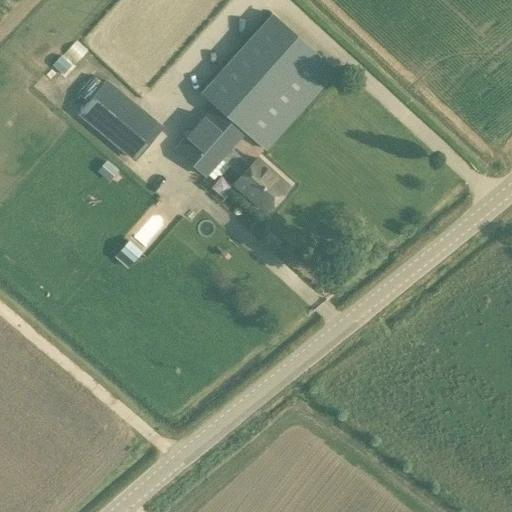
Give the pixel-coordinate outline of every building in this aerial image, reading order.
[(222,160),(241,176),(233,185),(264,212),(287,187),(256,159),(250,166),(231,149),(244,134),(265,152),(337,72),(270,13),(199,94),(212,105),(172,149),(205,179),(222,160)] [(60,57),(52,66),(63,75),(71,67),(60,57)] [(133,160),(161,125),(107,81),(78,116),(133,160)] [(134,237),(147,248),(174,212),(161,202),(134,237)] [(113,255),(128,267),(142,250),(128,238),(113,255)]
